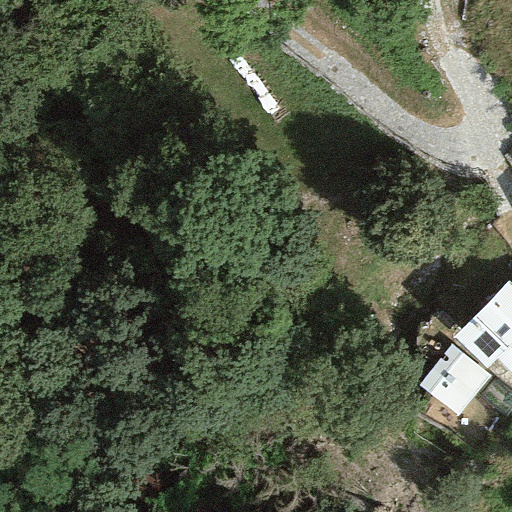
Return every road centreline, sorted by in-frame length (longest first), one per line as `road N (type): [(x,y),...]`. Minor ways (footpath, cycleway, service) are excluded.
road 1 (track): [(253,0),(427,126),(465,141),(489,136)]
road 2 (track): [(489,136),(493,116),(482,89),(431,0)]
